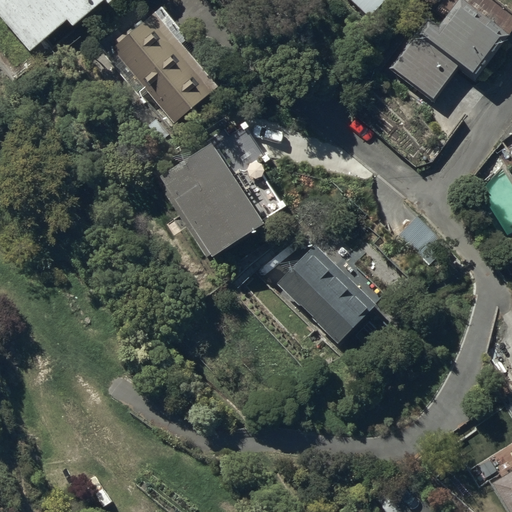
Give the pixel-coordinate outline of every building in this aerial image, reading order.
[(0,0),(0,10),(31,47),(69,11),(76,19),(96,0),(0,0)] [(355,0),(368,13),(380,0),(355,0)] [(456,0),(441,23),(427,14),(392,65),(435,95),(462,55),(477,65),(503,28),(463,0),(456,0)] [(156,6),(103,51),(138,95),(148,87),(174,120),(220,81),(156,6)] [(222,126),(161,166),(214,250),(284,203),(257,162),(261,159),(239,126),(228,133),(222,126)] [(316,239),(278,278),(337,338),(376,299),(316,239)] [(511,465),(492,478),(511,510),(511,465)]
